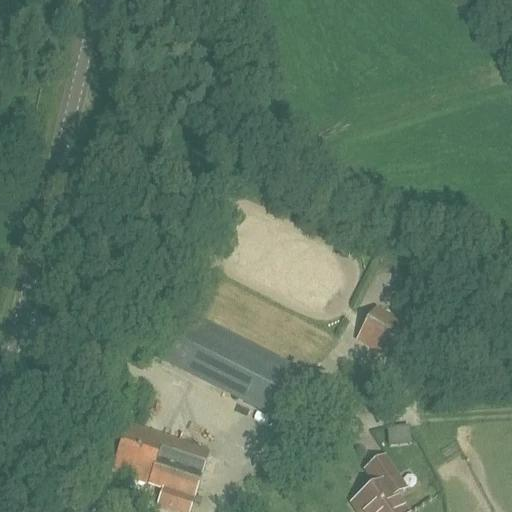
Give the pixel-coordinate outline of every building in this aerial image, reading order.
[(345,333),(354,340),(372,316),(362,309),(345,333)] [(376,312),(358,341),(396,364),(414,335),(376,312)] [(301,377),(264,359),(242,402),(278,421),(301,377)] [(128,426),(112,473),(163,491),(157,508),(168,511),(190,511),(210,455),(128,426)] [(384,461),(367,472),(378,489),(353,506),(357,511),(405,511),(396,497),(405,491),(384,461)]
